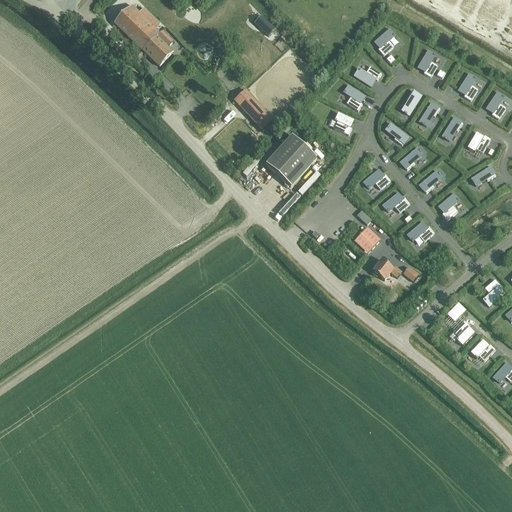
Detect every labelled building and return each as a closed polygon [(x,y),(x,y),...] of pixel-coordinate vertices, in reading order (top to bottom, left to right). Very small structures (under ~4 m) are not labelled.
[(132,7),(114,26),(142,53),(142,52),(159,69),(173,54),(167,48),(173,42),(162,32),(159,34),(132,7)] [(146,8),(140,14),(155,29),(161,23),(146,8)] [(379,16),(376,22),(389,29),(392,23),(379,16)] [(265,22),(258,29),(268,38),(275,31),(265,22)] [(169,29),(164,33),(173,42),(178,38),(169,29)] [(388,31),(373,44),(379,51),(377,52),(383,58),(393,49),(388,43),(394,37),(388,31)] [(425,53),(433,40),(426,36),(418,49),(425,53)] [(131,52),(127,57),(132,63),(137,58),(131,52)] [(427,52),(417,69),(424,74),(423,76),(430,80),(437,68),(430,64),(434,57),(427,52)] [(462,75),(468,59),(461,56),(455,72),(462,75)] [(393,67),(388,64),(383,73),(394,78),(403,59),(398,57),(393,67)] [(390,57),(386,61),(390,65),(394,61),(390,57)] [(357,70),(353,77),(371,89),(375,82),(377,83),(381,76),(369,69),(365,75),(357,70)] [(343,89),(348,84),(334,71),(330,76),(343,89)] [(439,72),(436,77),(442,81),(445,75),(439,72)] [(468,76),(457,93),(464,98),(463,99),(470,103),(478,92),(471,87),(475,81),(468,76)] [(511,85),(501,78),(498,83),(511,92),(511,85)] [(348,86),(343,94),(351,99),(347,106),(357,113),(362,106),(360,105),(365,98),(348,86)] [(388,99),(393,104),(408,91),(403,86),(388,99)] [(323,90),(320,95),(332,103),(336,98),(323,90)] [(245,92),(234,103),(261,132),(273,122),(245,92)] [(407,103),(401,112),(409,117),(421,98),(413,93),(413,94),(411,93),(405,102),(407,103)] [(496,95),(485,112),(492,117),(491,118),(498,122),(506,110),(499,106),(503,100),(496,95)] [(431,104),(418,123),(426,128),(432,118),(434,119),(440,111),(438,110),(438,109),(431,104)] [(346,106),(342,111),(354,120),(358,115),(346,106)] [(337,124),(334,131),(348,138),(351,131),(350,130),(354,122),(337,115),(334,122),(337,124)] [(453,119),(441,138),(448,143),(455,133),(457,134),(462,126),(460,125),(461,124),(453,119)] [(390,125),(385,131),(395,139),(394,141),(402,147),(403,145),(404,146),(409,139),(390,125)] [(476,135),(467,150),(474,154),(475,151),(482,156),(490,142),(484,138),(482,140),(476,135)] [(266,167),(290,189),(316,161),(291,138),(266,167)] [(417,149),(399,164),(406,173),(415,166),(414,164),(423,156),(417,149)] [(463,169),(454,179),(462,187),(471,176),(463,169)] [(490,169),(471,182),(475,189),(485,183),(486,184),(495,178),(490,169)] [(378,171),(362,184),(368,191),(374,186),(380,192),(390,183),(385,177),(384,178),(378,171)] [(436,172),(419,187),(426,196),(434,189),(433,187),(442,179),(436,172)] [(393,196),(400,187),(394,182),(387,191),(393,196)] [(397,194),(382,207),(388,214),(394,209),(399,215),(410,206),(404,200),(403,201),(397,194)] [(290,204),(296,209),(304,200),(298,195),(290,204)] [(453,195),(437,208),(443,215),(442,217),(447,223),(458,214),(452,207),(459,202),(453,195)] [(353,207),(346,218),(357,225),(364,214),(353,207)] [(422,223),(406,236),(412,243),(418,238),(423,244),(434,235),(429,229),(427,230),(422,223)] [(367,229),(354,243),(367,256),(380,242),(367,229)] [(372,274),(384,283),(390,274),(398,280),(402,275),(395,269),(393,271),(381,262),(372,274)] [(408,270),(402,277),(412,285),(418,278),(408,270)] [(489,297),(483,303),(488,309),(504,295),(499,289),(500,288),(495,282),(484,291),(489,297)] [(458,304),(446,316),(454,324),(466,312),(458,304)] [(464,323),(453,334),(458,340),(456,342),(462,348),(475,335),(469,329),(470,328),(464,323)] [(482,342),(470,356),(476,361),(479,358),(484,364),(495,352),(490,346),(488,348),(482,342)] [(511,370),(506,364),(492,379),(499,385),(504,379),(510,385),(511,382),(511,370)]
